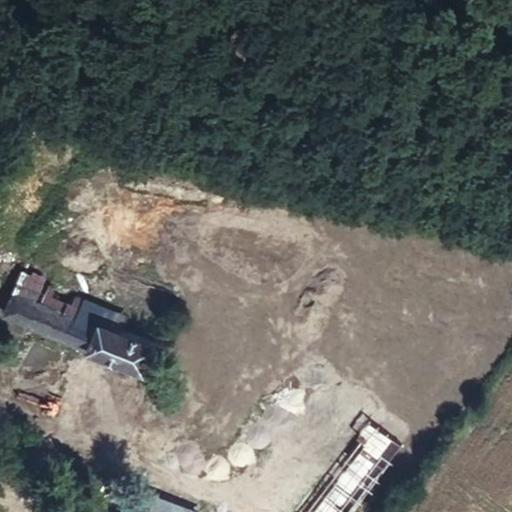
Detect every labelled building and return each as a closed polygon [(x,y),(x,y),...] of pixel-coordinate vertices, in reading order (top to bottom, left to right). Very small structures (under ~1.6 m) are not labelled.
[(85,300),(22,274),(16,288),(79,313),(85,300)] [(79,313),(16,288),(5,314),(147,371),(158,345),(119,329),(101,322),(106,309),(85,300),(79,313)] [(101,322),(119,329),(124,316),(106,309),(101,322)] [(374,452),(330,511),(361,511),(404,455),(372,431),(362,443),(374,452)] [(196,511),(154,496),(145,511),(196,511)]
